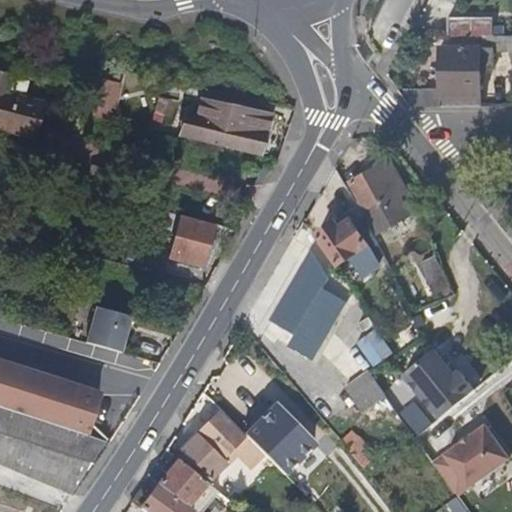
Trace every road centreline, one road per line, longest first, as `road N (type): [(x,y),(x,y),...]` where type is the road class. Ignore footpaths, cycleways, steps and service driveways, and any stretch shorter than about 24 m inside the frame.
road 1 (secondary): [(93,511),(309,160)]
road 2 (residential): [(350,74),(511,263)]
road 3 (secondary): [(254,0),(307,73),(315,116),(309,160)]
